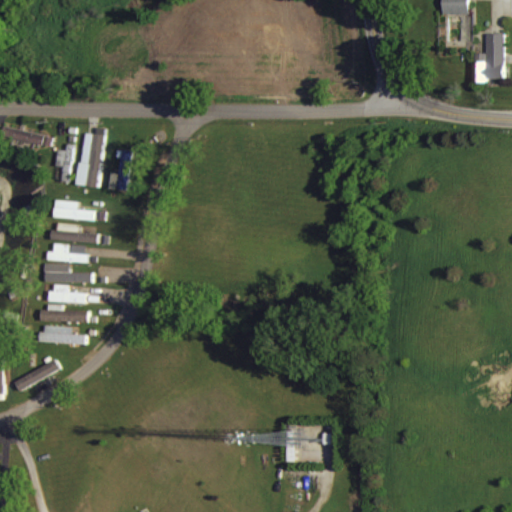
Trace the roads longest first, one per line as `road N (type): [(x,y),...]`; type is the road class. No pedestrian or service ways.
road 1 (residential): [(402,92),(369,111),(0,106)]
road 2 (residential): [(0,420),(88,366),(113,340),(134,306),(163,180),(197,111)]
road 3 (secondary): [(511,120),(427,108),(402,92),(384,69),(371,0)]
